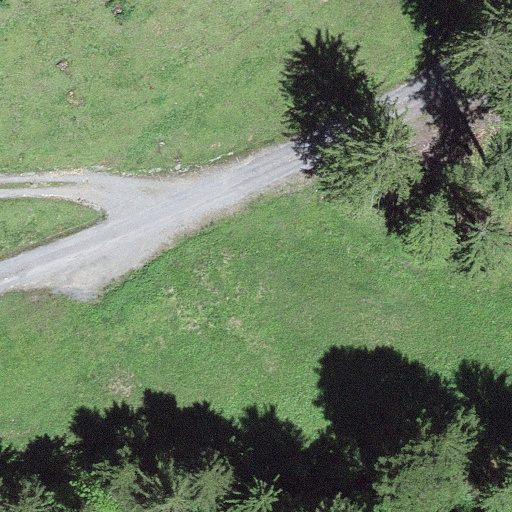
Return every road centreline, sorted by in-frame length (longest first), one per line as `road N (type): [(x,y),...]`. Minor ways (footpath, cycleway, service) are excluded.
road 1 (track): [(0,279),(282,165),(446,81),(511,27)]
road 2 (track): [(0,187),(114,193),(156,218)]
